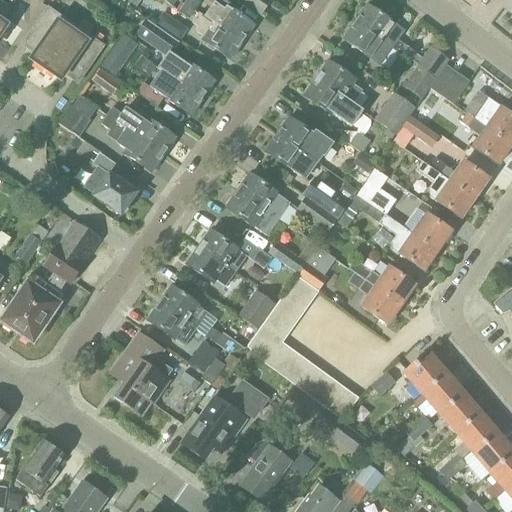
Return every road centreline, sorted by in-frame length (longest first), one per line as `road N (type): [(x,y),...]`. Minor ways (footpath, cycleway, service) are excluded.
road 1 (residential): [(140,255),(319,0)]
road 2 (residential): [(511,394),(450,312),(458,286),(511,211)]
road 3 (residential): [(203,511),(40,400)]
road 4 (residential): [(40,400),(140,255)]
road 5 (residential): [(140,255),(0,155)]
